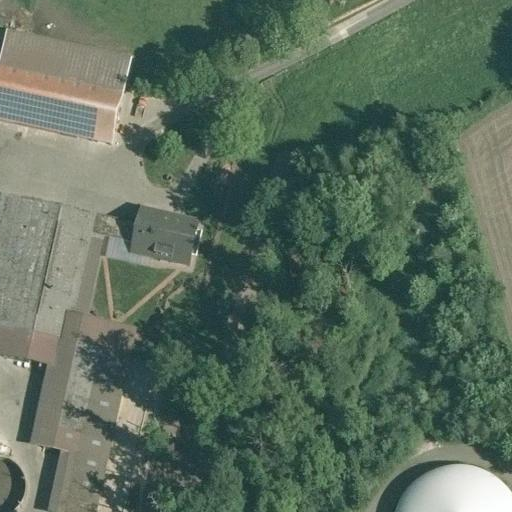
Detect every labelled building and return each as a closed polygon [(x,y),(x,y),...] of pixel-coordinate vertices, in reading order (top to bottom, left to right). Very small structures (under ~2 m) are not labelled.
[(123,96),(2,69),(0,79),(0,120),(112,146),(123,96)] [(97,217),(3,196),(0,208),(0,331),(3,332),(1,342),(10,344),(13,334),(67,347),(79,349),(102,243),(92,240),(93,236),(97,217)] [(175,222),(144,216),(144,214),(143,213),(140,227),(97,217),(93,236),(136,246),(134,254),(190,267),(200,226),(175,220),(175,222)] [(79,349),(67,347),(44,449),(75,456),(62,511),(96,511),(130,360),(79,349)] [(440,473),(434,475),(430,477),(426,479),(421,482),(416,486),(411,491),(407,496),(403,503),(399,511),(398,511),(511,511),(511,497),(509,493),(506,490),(501,486),(495,481),(490,478),(485,476),(482,474),(476,472),(466,470),(457,470),(446,471),(440,473)]
